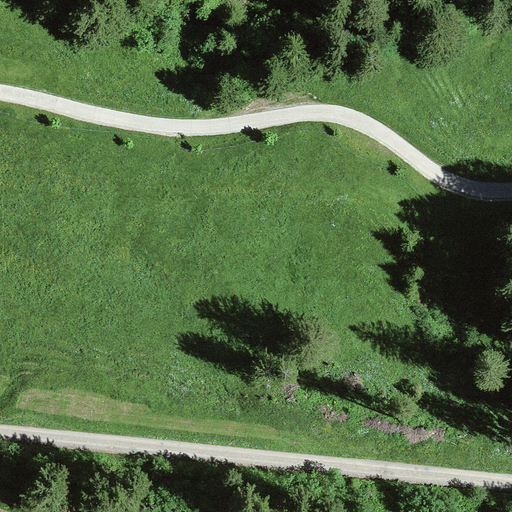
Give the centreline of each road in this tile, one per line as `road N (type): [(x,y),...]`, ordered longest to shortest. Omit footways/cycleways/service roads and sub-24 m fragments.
road 1 (track): [(511,187),(482,191),(453,183),(358,120),(321,114),(224,129),(172,127),(0,91)]
road 2 (track): [(0,431),(511,487)]
